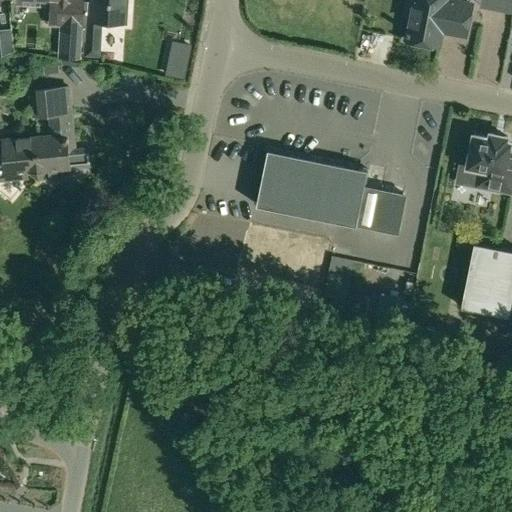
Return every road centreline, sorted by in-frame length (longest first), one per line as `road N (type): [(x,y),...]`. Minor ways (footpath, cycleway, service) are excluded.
road 1 (residential): [(84,449),(129,255),(181,205),(218,46)]
road 2 (residential): [(218,46),(511,104)]
